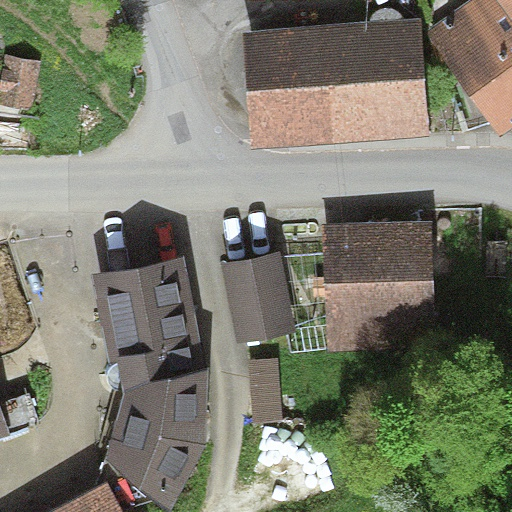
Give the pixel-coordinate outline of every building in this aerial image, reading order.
[(435,34),(498,122),(511,112),(511,0),(483,0),(449,25),(446,22),(442,25),(444,27),(435,34)] [(365,33),(402,30),(401,22),(397,15),(390,10),(382,9),(374,11),(368,16),(365,24),(365,33)] [(326,126),(422,119),(416,30),(402,30),(365,33),(249,41),(256,124),(326,119),(326,126)] [(424,314),(421,244),(325,247),(328,317),(424,314)] [(268,258),(226,266),(240,339),(283,331),(268,258)] [(114,454),(161,496),(190,441),(193,380),(171,265),(99,278),(114,360),(134,356),(140,389),(130,391),(114,454)] [(0,436),(34,425),(25,399),(0,407),(0,436)] [(116,511),(100,494),(65,511),(116,511)]
